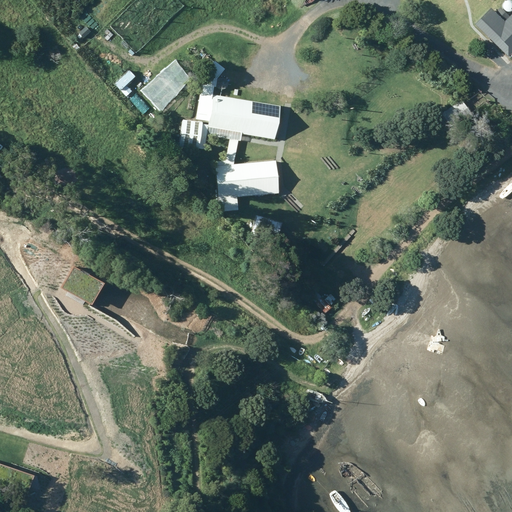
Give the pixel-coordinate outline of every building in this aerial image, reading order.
[(508,58),(511,53),(511,14),(488,39),(508,58)] [(241,134),(274,140),(280,107),(212,95),(213,87),(216,87),(217,79),(224,69),(213,61),(205,71),(203,84),(201,83),(194,122),(183,120),(178,147),(198,151),(198,149),(204,150),(207,136),(240,141),(241,134)] [(135,77),(128,70),(114,85),(121,92),(135,77)] [(462,100),(442,114),(454,130),(473,116),(462,100)] [(276,163),(214,169),(218,215),(237,213),(236,201),(279,196),(276,163)] [(271,220),(256,216),(250,236),(276,243),(281,224),(270,222),(271,220)] [(107,283),(78,265),(64,288),(93,306),(107,283)] [(316,303),(325,313),(331,308),(329,306),(335,300),(330,295),(324,300),(321,297),(316,303)] [(0,482),(32,491),(36,476),(0,465),(0,482)]
